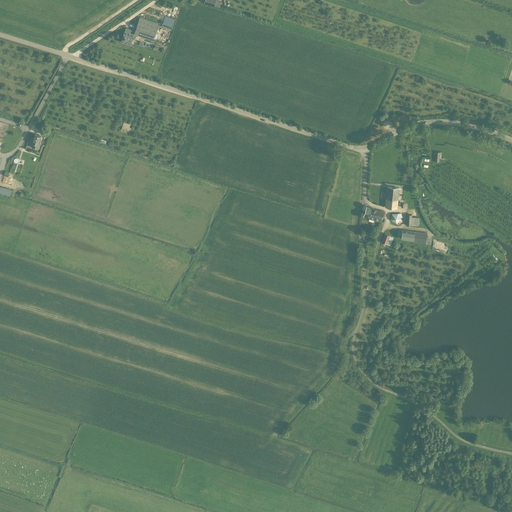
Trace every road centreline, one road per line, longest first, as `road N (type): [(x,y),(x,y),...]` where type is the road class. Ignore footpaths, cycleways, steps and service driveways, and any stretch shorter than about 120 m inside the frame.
road 1 (track): [(362,201),(349,289),(323,373),(267,444),(242,453),(0,375)]
road 2 (unclassified): [(365,149),(0,35)]
road 3 (unclassified): [(365,149),(427,121),(511,141)]
road 4 (track): [(364,196),(387,210),(364,301)]
